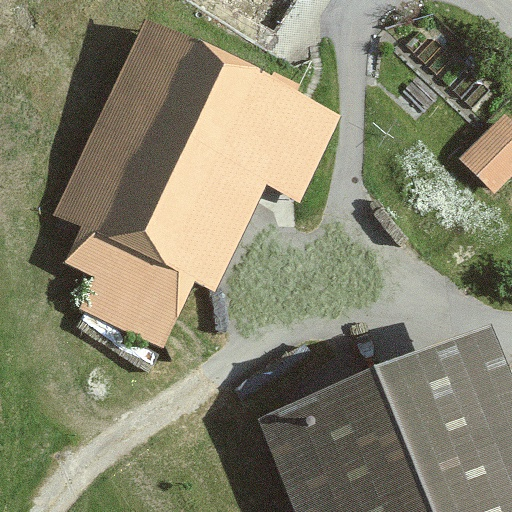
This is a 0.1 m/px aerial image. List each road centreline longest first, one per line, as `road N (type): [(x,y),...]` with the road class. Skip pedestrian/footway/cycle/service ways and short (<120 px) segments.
road 1 (track): [(44,511),(109,445),(182,394),(258,359),(350,329),(511,331)]
road 2 (unclassified): [(363,0),(351,84),(350,329)]
